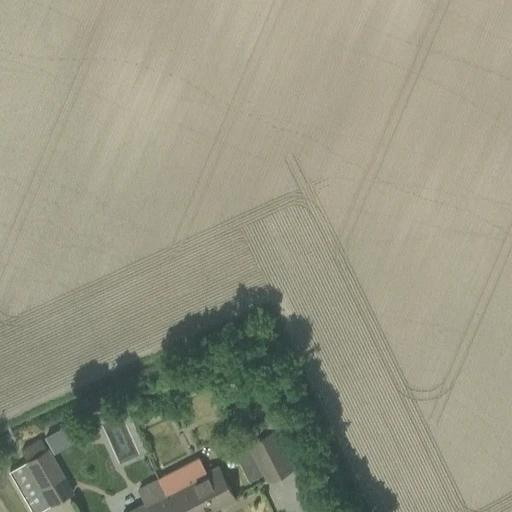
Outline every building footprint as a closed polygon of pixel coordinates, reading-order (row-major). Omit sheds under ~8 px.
[(247,442),(266,482),(294,468),(275,428),(272,429),(267,418),(243,430),(249,441),(247,442)] [(58,451),(81,438),(73,422),(49,434),(58,451)] [(21,464),(9,471),(32,511),(37,511),(46,508),(21,464)] [(161,478),(177,511),(203,511),(233,496),(217,465),(193,478),(186,465),(161,478)] [(128,511),(177,511),(161,478),(138,490),(145,503),(128,511)]
